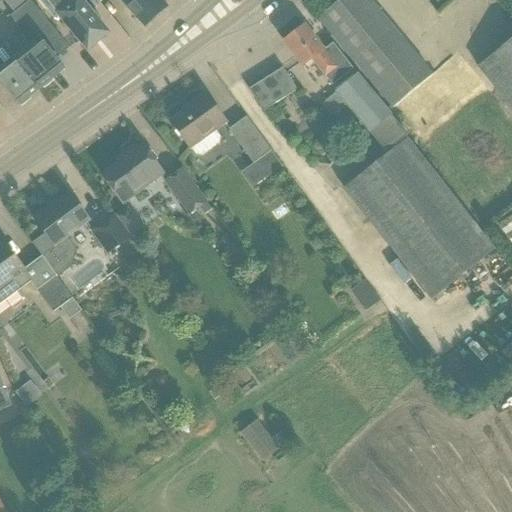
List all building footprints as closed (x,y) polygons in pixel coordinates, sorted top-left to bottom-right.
[(38,0),(47,10),(51,8),(87,51),(109,33),(80,0),(38,0)] [(145,27),(166,8),(159,0),(120,0),(131,12),(145,27)] [(369,0),(340,0),(318,19),(392,108),(431,75),(369,0)] [(14,59),(39,90),(62,71),(56,63),(67,55),(28,7),(8,22),(25,50),(14,59)] [(284,42),(296,58),(303,67),(311,61),(324,77),(332,86),(353,69),(333,43),(324,51),(304,26),(284,42)] [(511,39),(478,67),(511,109),(511,39)] [(39,90),(14,59),(1,44),(0,44),(0,84),(18,107),(39,90)] [(432,75),(392,109),(420,141),(484,86),(470,69),(457,54),(432,75)] [(263,112),(280,101),(297,91),(282,68),(249,90),(263,112)] [(336,93),(368,134),(384,153),(406,135),(358,75),(336,93)] [(218,139),(213,132),(226,123),(205,95),(193,104),(194,106),(171,123),(183,139),(190,149),(189,149),(194,156),(200,157),(217,145),(218,139)] [(253,164),(271,151),(246,117),(228,130),(253,164)] [(431,299),(446,287),(494,250),(420,155),(407,140),(344,189),(431,299)] [(163,175),(140,143),(125,153),(128,158),(102,176),(123,204),(163,175)] [(182,171),(166,182),(190,215),(199,208),(206,203),(182,171)] [(32,244),(56,277),(71,267),(76,250),(67,237),(89,221),(81,211),(69,195),(35,220),(45,234),(32,244)] [(206,203),(199,208),(204,215),(211,210),(206,203)] [(107,255),(118,247),(126,259),(137,251),(113,218),(92,233),(107,255)] [(0,305),(17,293),(29,284),(22,275),(25,272),(15,259),(4,243),(0,245),(0,305)] [(52,314),(60,309),(68,319),(80,311),(72,300),(54,277),(35,290),(52,314)] [(365,281),(351,291),(365,311),(379,301),(365,281)] [(495,320),(511,306),(511,292),(488,311),(495,320)] [(0,411),(11,405),(3,388),(0,380),(0,411)] [(32,411),(48,401),(38,385),(22,396),(32,411)] [(240,432),(261,461),(278,449),(278,448),(271,438),(257,419),(240,432)] [(280,432),(271,438),(278,448),(287,441),(280,432)] [(85,462),(71,472),(83,488),(97,478),(85,462)]
